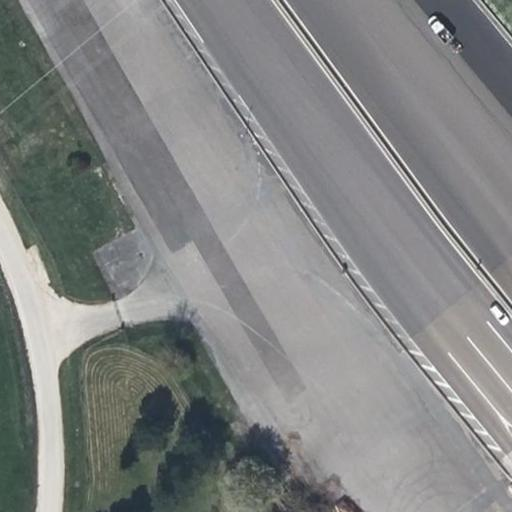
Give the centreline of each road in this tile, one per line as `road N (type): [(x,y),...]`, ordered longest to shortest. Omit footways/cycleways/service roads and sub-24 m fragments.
road 1 (motorway): [(228,0),(511,399)]
road 2 (unclassified): [(0,233),(39,316),(49,449),(42,511)]
road 3 (motorway): [(511,160),(385,0)]
road 4 (unknown): [(39,316),(103,314),(179,293)]
